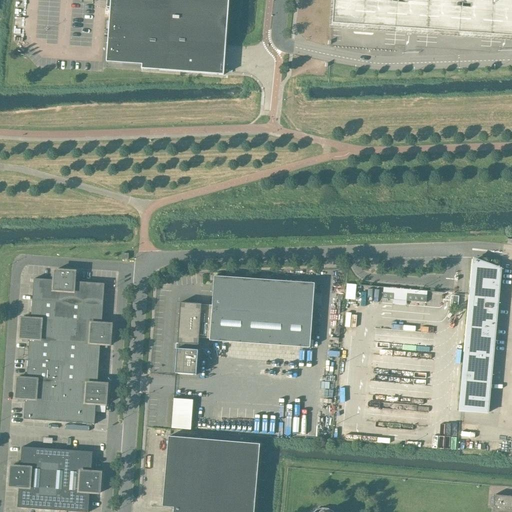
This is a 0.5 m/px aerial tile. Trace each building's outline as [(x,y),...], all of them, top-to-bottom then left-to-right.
[(223,75),(224,72),(225,58),(228,0),(110,0),(106,62),(141,65),(141,69),(223,75)] [(499,291),(501,269),(474,260),(471,289),(475,289),(474,295),(468,295),(470,296),(460,411),(488,413),(497,312),(498,298),(499,298),(497,297),(498,291),(499,291)] [(74,282),(75,272),(54,270),(53,280),(33,279),(31,319),(21,318),(19,339),(29,340),(26,379),(16,378),(15,399),(25,399),(24,419),(94,424),(96,404),(106,405),(107,384),(97,384),(100,344),(110,345),(111,324),(101,324),(104,284),(74,282)] [(197,351),(197,345),(198,345),(199,338),(209,339),(209,341),(310,348),(314,284),(214,277),(212,305),(201,305),(201,304),(198,304),(198,305),(183,304),(183,303),(180,303),(180,304),(180,310),(179,310),(180,310),(180,316),(179,316),(179,317),(180,317),(179,323),(178,323),(178,324),(179,324),(179,329),(178,329),(178,330),(179,330),(178,336),(177,336),(177,337),(178,337),(178,343),(177,342),(177,344),(178,344),(178,349),(176,349),(175,374),(196,375),(198,351),(197,351)] [(426,303),(426,296),(406,294),(406,301),(426,303)] [(173,511),(254,511),(260,444),(168,437),(162,507),(173,508),(173,511)] [(91,472),(92,452),(22,447),(20,467),(10,466),(9,487),(19,488),(17,508),(77,511),(87,511),(89,493),(99,493),(101,473),(91,472)] [(511,511),(511,496),(495,495),(493,511),(511,511)]
